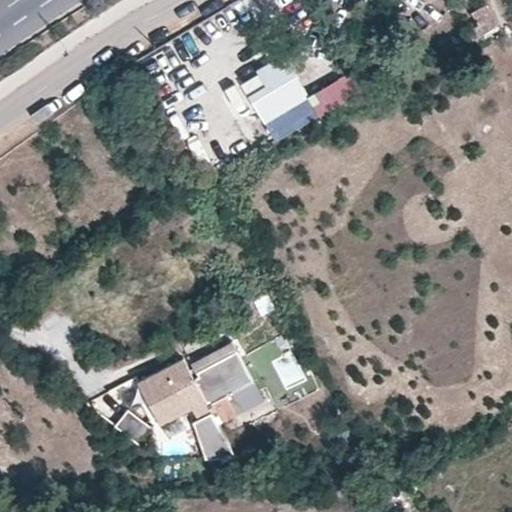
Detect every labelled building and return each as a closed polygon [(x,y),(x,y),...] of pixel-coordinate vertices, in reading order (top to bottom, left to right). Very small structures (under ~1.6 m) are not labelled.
[(418,51),(436,41),(412,0),(404,0),(391,8),(418,51)] [(412,0),(436,41),(437,42),(472,20),(459,0),(412,0)] [(485,0),(484,0),(470,8),(478,20),(469,26),(477,38),(500,25),(485,0)] [(439,46),(451,65),(461,60),(449,40),(439,46)] [(268,122),(310,92),(283,52),(273,59),(255,70),(263,82),(248,92),(268,122)] [(352,93),(342,76),(314,92),(325,110),(352,93)] [(242,84),(200,104),(234,160),(277,137),(268,122),(248,92),(242,84)] [(164,425),(171,421),(176,433),(203,420),(201,417),(216,410),(220,417),(246,405),(237,387),(255,377),(238,346),(198,367),(202,373),(195,377),(184,356),(160,369),(140,381),(164,425)] [(116,427),(140,441),(150,422),(126,408),(116,427)] [(203,420),(208,432),(223,424),(220,417),(216,410),(201,417),(203,420)]
